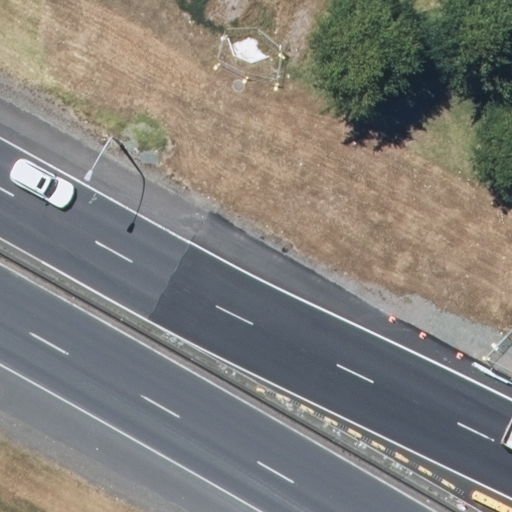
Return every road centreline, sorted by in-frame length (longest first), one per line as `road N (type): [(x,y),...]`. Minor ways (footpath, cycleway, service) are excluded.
road 1 (primary): [(0,191),(485,466)]
road 2 (primary): [(348,511),(0,313)]
